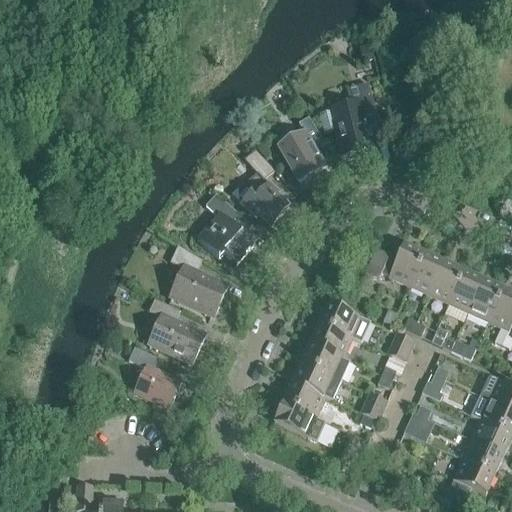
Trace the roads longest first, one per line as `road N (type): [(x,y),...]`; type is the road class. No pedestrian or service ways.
road 1 (residential): [(232,455),(229,404),(279,296),(342,222),(360,209),(405,203),(511,247)]
road 2 (residential): [(359,511),(301,496),(232,455)]
